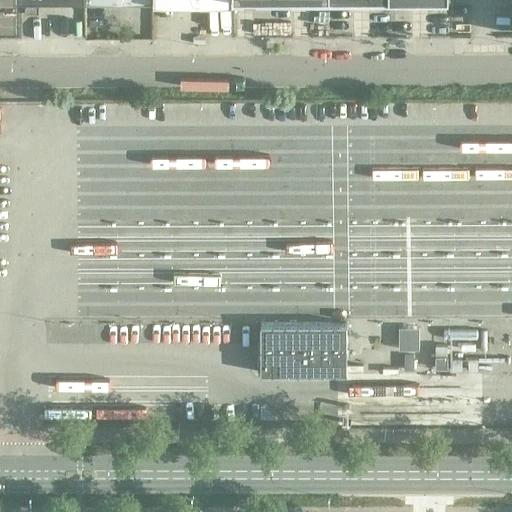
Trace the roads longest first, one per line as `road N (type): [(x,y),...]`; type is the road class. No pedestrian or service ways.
road 1 (unclassified): [(0,74),(511,69)]
road 2 (tertiary): [(0,479),(511,478)]
road 3 (unknown): [(511,303),(15,294)]
